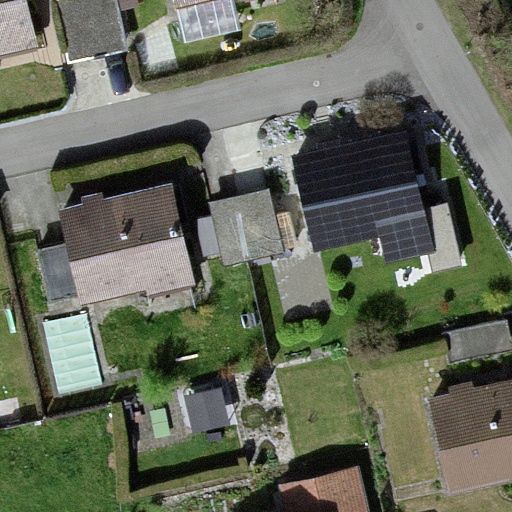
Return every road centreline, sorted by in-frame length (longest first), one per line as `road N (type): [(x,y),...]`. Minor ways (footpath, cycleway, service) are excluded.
road 1 (residential): [(0,154),(440,53)]
road 2 (residential): [(511,177),(440,53)]
